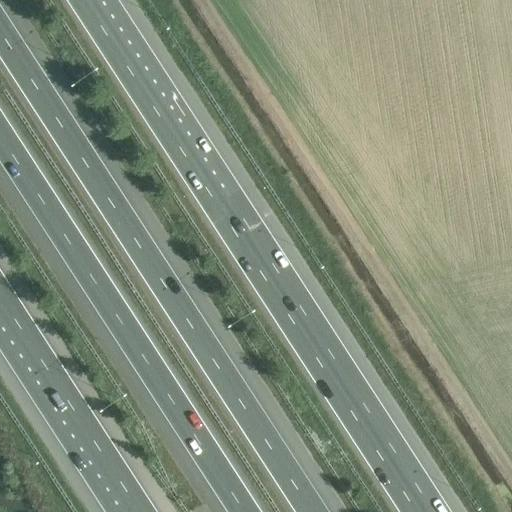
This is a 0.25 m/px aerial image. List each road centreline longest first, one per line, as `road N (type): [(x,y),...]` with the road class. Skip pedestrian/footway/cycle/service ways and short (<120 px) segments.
road 1 (motorway): [(426,511),(93,0)]
road 2 (motorway): [(312,511),(0,30)]
road 3 (motorway): [(0,135),(243,511)]
road 4 (motorway): [(0,305),(136,511)]
